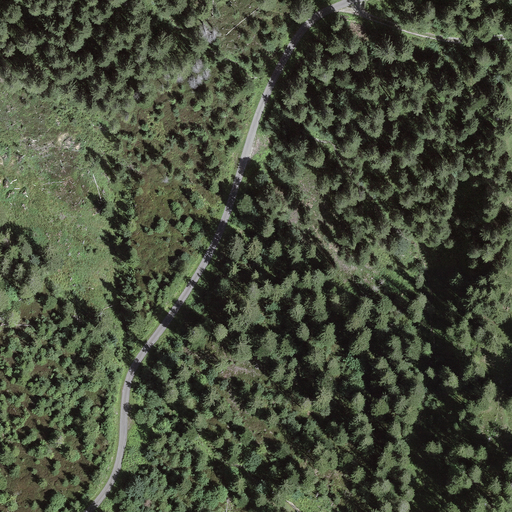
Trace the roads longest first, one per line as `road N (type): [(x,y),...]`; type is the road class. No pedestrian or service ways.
road 1 (track): [(87,511),(115,475),(131,371),(217,237),(284,56),(307,25),(351,0)]
road 2 (track): [(511,36),(450,39),(404,29),(351,0)]
